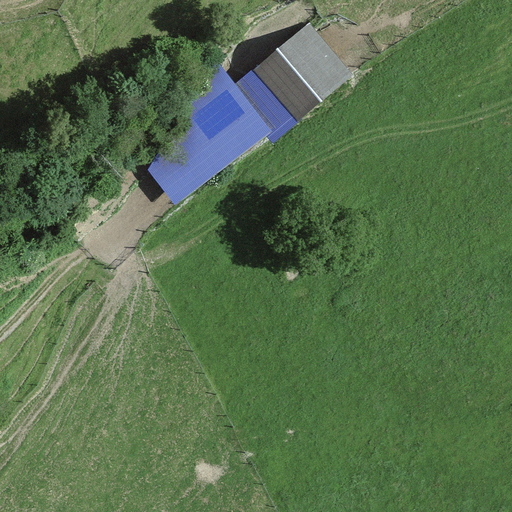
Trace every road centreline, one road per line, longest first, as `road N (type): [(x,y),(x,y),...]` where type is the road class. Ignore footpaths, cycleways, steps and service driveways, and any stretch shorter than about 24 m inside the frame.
road 1 (track): [(295,14),(243,32),(215,56),(107,220),(0,336)]
road 2 (track): [(103,225),(113,269),(94,318),(0,452)]
